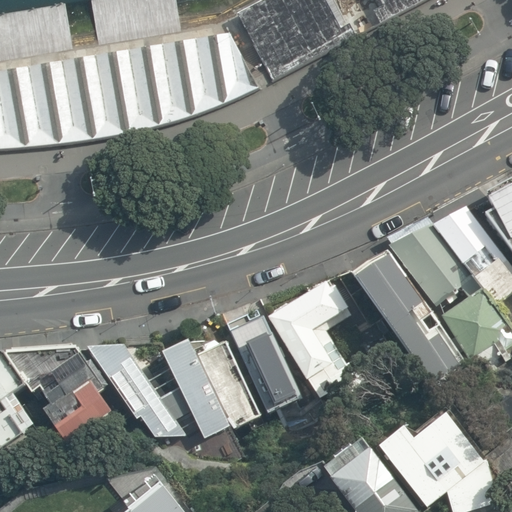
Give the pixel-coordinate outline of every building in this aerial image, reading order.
[(346,39),(325,0),(258,0),(236,12),(272,78),(346,39)] [(420,0),(381,0),(383,2),(373,7),(381,21),(420,0)] [(229,29),(0,68),(0,148),(49,145),(150,128),(210,108),(256,86),(229,29)] [(511,178),(481,195),(486,206),(477,211),(511,258),(511,178)] [(511,269),(461,204),(428,223),(471,278),(492,305),(511,288),(511,269)] [(428,223),(385,244),(433,305),(459,287),(471,278),(428,223)] [(465,361),(382,247),(348,272),(430,386),(465,361)] [(471,278),(459,287),(465,295),(437,315),(468,359),(492,344),(505,362),(511,358),(505,350),(511,344),(511,330),(492,305),(471,278)] [(264,315),(304,379),(306,378),(320,398),(347,382),(338,369),(346,364),(330,338),(320,344),(310,329),(346,306),(328,279),(323,282),(322,280),(285,303),(282,302),(271,309),(270,311),(264,315)] [(259,312),(224,328),(267,413),(297,399),(259,312)] [(155,349),(174,388),(187,411),(202,437),(228,423),(191,356),(181,338),(155,349)] [(221,343),(191,356),(228,423),(232,427),(257,415),(221,343)] [(122,348),(87,353),(136,422),(142,418),(156,437),(187,439),(174,421),(187,411),(174,388),(159,398),(122,348)] [(0,356),(20,383),(27,392),(34,387),(45,401),(39,408),(64,444),(109,412),(93,392),(101,386),(77,352),(0,356)] [(0,356),(0,447),(30,428),(4,393),(20,383),(0,356)] [(409,426),(383,446),(430,511),(449,497),(451,511),(470,511),(503,500),(483,445),(454,406),(416,435),(409,426)] [(363,433),(322,465),(358,511),(420,511),(423,510),(363,433)] [(182,511),(155,478),(122,504),(124,506),(116,511),(182,511)]
